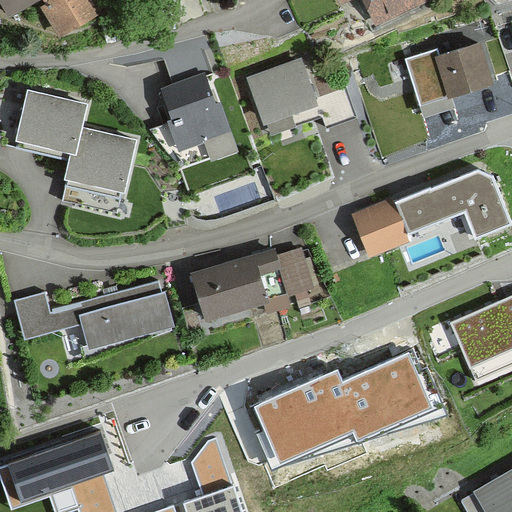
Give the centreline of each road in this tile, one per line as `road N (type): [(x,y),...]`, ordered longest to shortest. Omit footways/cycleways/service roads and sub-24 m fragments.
road 1 (residential): [(511,130),(200,245),(75,258),(0,242)]
road 2 (residential): [(511,262),(134,403)]
road 3 (residential): [(0,61),(65,60),(220,23),(270,0)]
